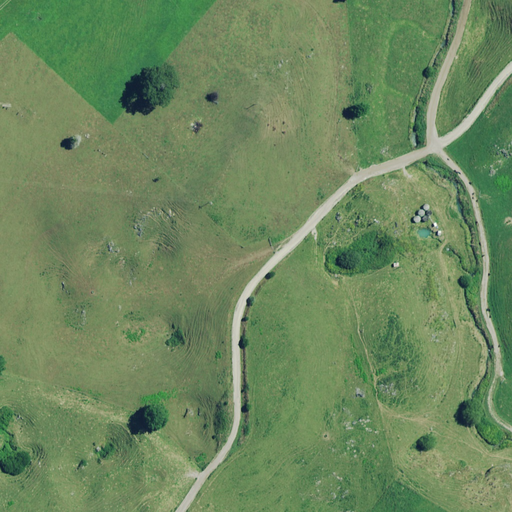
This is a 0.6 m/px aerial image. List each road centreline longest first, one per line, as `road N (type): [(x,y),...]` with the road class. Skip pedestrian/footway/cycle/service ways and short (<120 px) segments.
road 1 (track): [(180,511),(236,426),(235,326),(250,287),(362,174),(451,137),(511,67)]
road 2 (track): [(466,0),(429,120),(433,138),(467,181),(481,226),(484,307),(498,359),(490,407),(511,429)]
